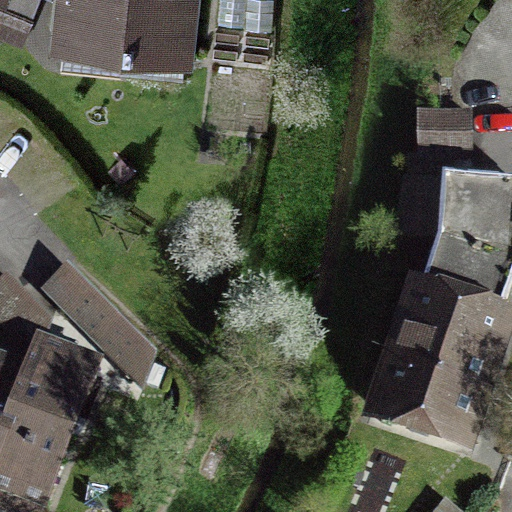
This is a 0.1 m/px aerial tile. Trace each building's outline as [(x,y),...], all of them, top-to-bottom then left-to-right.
[(38,0),(5,0),(0,11),(0,36),(21,47),(38,0)] [(197,82),(204,0),(59,0),(53,68),(197,82)] [(472,111),(420,113),(422,154),(473,152),(472,111)] [(511,183),(445,180),(442,245),(385,417),(461,441),(511,291),(511,183)] [(66,269),(43,294),(93,341),(117,316),(66,269)] [(47,322),(6,283),(0,289),(0,321),(25,345),(47,322)] [(25,385),(0,459),(0,498),(41,511),(91,367),(38,349),(25,385)] [(0,459),(25,385),(0,376),(0,459)]
